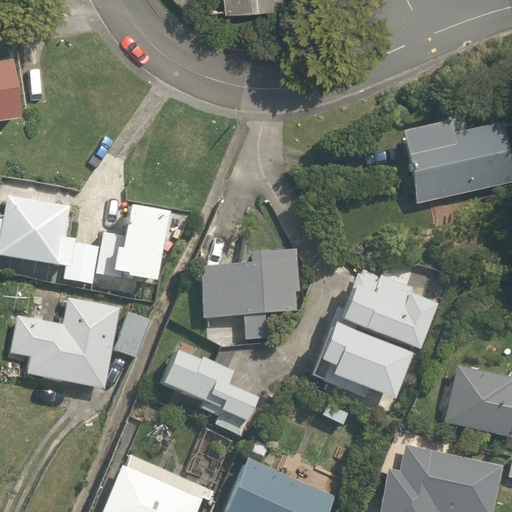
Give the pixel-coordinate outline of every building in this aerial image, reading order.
[(276,0),(218,0),(219,16),(278,12),(276,0)] [(14,64),(0,66),(0,126),(21,123),(14,64)] [(501,115),(401,130),(412,205),(511,191),(501,115)] [(99,249),(75,245),(76,242),(64,240),(70,209),(8,198),(4,221),(0,220),(0,257),(67,269),(65,281),(92,286),(99,249)] [(157,285),(170,215),(131,209),(126,238),(104,234),(95,284),(119,289),(119,292),(135,295),(138,281),(157,285)] [(269,315),(300,312),(295,251),(228,258),(237,239),(210,226),(194,261),(193,261),(193,262),(190,269),(194,271),(198,321),(239,318),(241,343),(271,340),(269,315)] [(322,391),(391,416),(411,357),(418,359),(439,298),(356,269),(322,368),(329,370),(322,391)] [(104,391),(121,310),(69,301),(63,326),(17,317),(10,356),(31,359),(28,376),(104,391)] [(136,360),(151,322),(129,314),(114,351),(136,360)] [(511,378),(452,364),(438,425),(511,441),(511,378)] [(242,442),(255,407),(213,392),(216,384),(164,365),(148,407),(242,442)] [(325,511),(341,475),(253,440),(223,511),(325,511)] [(491,511),(502,467),(402,446),(397,470),(383,467),(373,511),(491,511)] [(193,511),(205,486),(128,450),(99,511),(193,511)]
